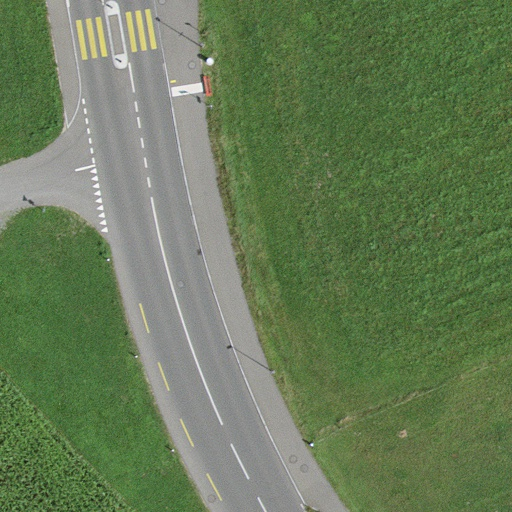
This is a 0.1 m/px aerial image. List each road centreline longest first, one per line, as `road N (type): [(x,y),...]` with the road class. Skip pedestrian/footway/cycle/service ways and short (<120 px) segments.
road 1 (tertiary): [(272,511),(201,370),(169,278),(104,0)]
road 2 (track): [(0,189),(139,155)]
